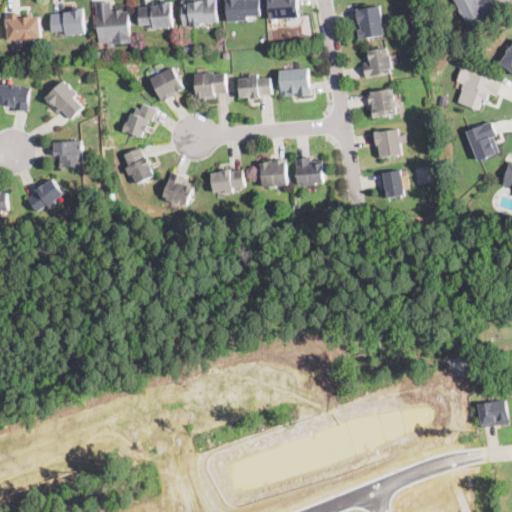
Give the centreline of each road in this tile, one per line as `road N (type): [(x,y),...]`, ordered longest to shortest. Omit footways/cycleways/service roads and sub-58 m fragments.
road 1 (residential): [(304,511),(431,462),(511,448)]
road 2 (residential): [(360,214),(325,0)]
road 3 (tertiary): [(0,468),(205,398)]
road 4 (residential): [(196,138),(346,125)]
